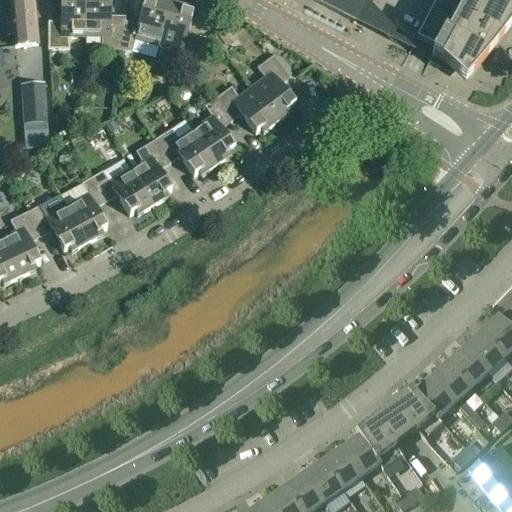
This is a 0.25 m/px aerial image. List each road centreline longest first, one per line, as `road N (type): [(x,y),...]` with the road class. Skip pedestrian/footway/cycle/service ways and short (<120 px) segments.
road 1 (residential): [(0,321),(136,253),(244,186),(377,80)]
road 2 (secondary): [(221,408),(279,378),(363,316),(494,180)]
road 3 (secondary): [(469,161),(221,408)]
road 4 (secondary): [(24,511),(108,476),(221,408)]
road 5 (residential): [(188,511),(368,393)]
road 6 (residential): [(368,393),(511,255)]
road 7 (unclassified): [(377,80),(233,0)]
road 8 (residential): [(460,511),(368,393)]
road 9 (unclassified): [(491,137),(377,80)]
road 10 (unclassified): [(377,80),(469,161)]
